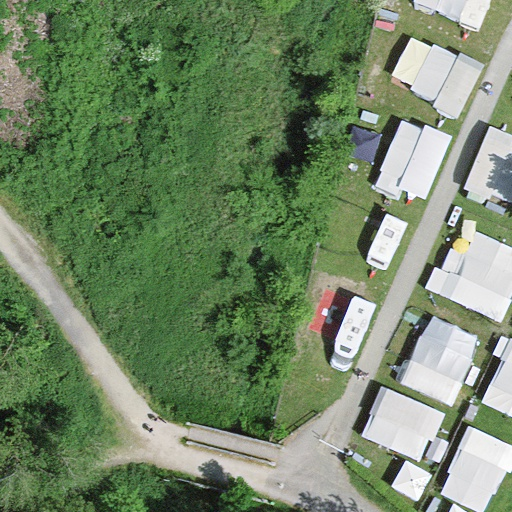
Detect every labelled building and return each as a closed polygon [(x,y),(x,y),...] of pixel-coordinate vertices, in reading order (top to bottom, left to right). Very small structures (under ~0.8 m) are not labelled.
[(395,72),(437,87),(452,45),(410,30),(395,72)] [(380,173),(426,191),(451,127),(405,109),(380,173)] [(460,191),(511,209),(511,130),(485,120),(460,191)] [(352,337),(366,269),(321,259),(307,327),(352,337)] [(452,394),(484,325),(431,301),(399,370),(452,394)] [(511,407),(511,327),(480,392),(511,407)] [(384,376),(363,425),(425,451),(445,402),(384,376)] [(487,504),(511,447),(511,433),(470,415),(440,483),(487,504)]
